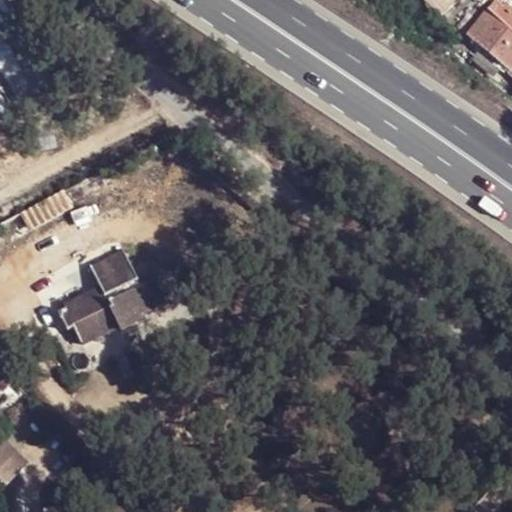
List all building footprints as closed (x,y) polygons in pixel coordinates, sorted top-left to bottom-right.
[(455,0),(432,0),(446,11),(455,0)] [(488,9),(468,37),(499,60),(501,72),(508,74),(511,69),(511,13),(508,16),(495,3),(488,9)] [(84,309),(79,300),(68,305),(71,310),(56,316),(65,335),(73,332),(79,345),(114,328),(121,338),(145,327),(144,322),(166,311),(155,290),(140,296),(120,255),(87,272),(96,291),(101,301),(84,309)] [(96,291),(79,300),(84,309),(101,301),(96,291)] [(114,328),(79,345),(85,360),(122,343),(121,338),(114,328)] [(0,474),(2,473),(12,482),(25,469),(2,448),(0,449),(0,474)]
